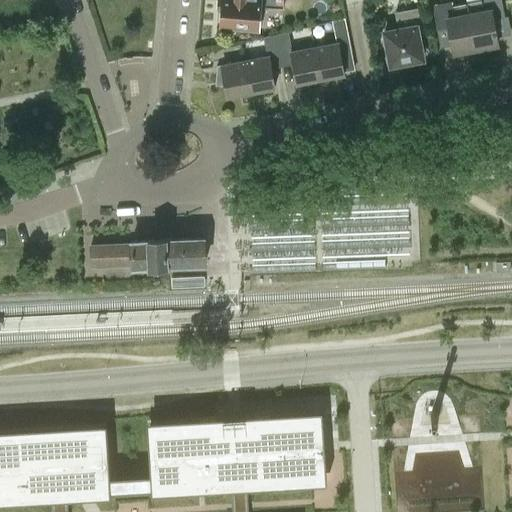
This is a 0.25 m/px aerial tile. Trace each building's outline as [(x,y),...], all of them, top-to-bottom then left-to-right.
[(284,0),(223,0),(221,28),(259,30),(261,8),(284,9),(284,0)] [(470,15),(476,49),(498,45),(493,20),(505,18),(501,0),(481,0),(482,0),(467,3),(470,15)] [(437,30),(449,28),(454,53),(476,49),(470,15),(467,3),(453,6),(452,2),(432,6),(437,30)] [(420,60),(423,60),(419,41),(423,41),(417,10),(396,14),(399,29),(385,32),(391,65),(407,62),(408,67),(422,64),(420,60)] [(331,22),(336,44),(314,49),(320,79),(344,74),(341,56),(352,54),(345,19),(331,22)] [(297,84),(320,79),(314,49),(293,53),(289,33),(275,36),(282,67),(293,65),(297,84)] [(263,38),(267,57),(245,62),(251,92),(276,87),(272,69),(282,67),(275,36),(263,38)] [(229,97),(251,92),(245,62),(218,68),(216,86),(226,86),(229,97)] [(91,247),(92,268),(132,266),(132,269),(148,268),(148,270),(167,269),(167,267),(204,265),(203,239),(167,241),(167,239),(146,241),(146,242),(131,243),(131,245),(91,247)] [(204,290),(204,278),(171,279),(171,291),(204,290)] [(69,511),(68,493),(77,493),(83,493),(88,492),(113,491),(113,486),(153,484),(153,488),(234,483),(235,505),(235,507),(235,509),(235,511),(250,511),(250,509),(250,506),(250,503),(248,482),(274,481),(311,478),(326,477),(321,405),(214,411),(146,416),(150,467),(112,470),(108,418),(0,424),(0,497),(54,494),(55,511),(69,511)]
